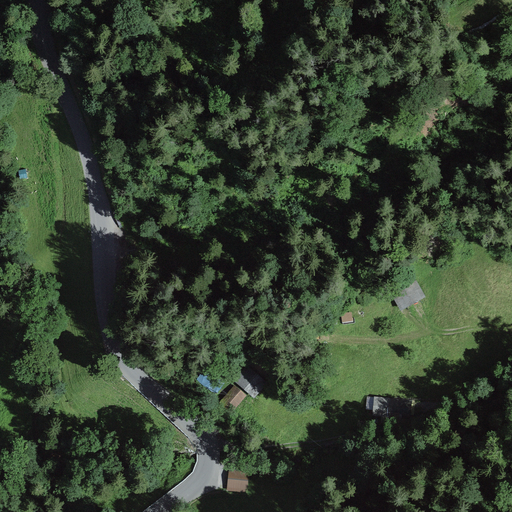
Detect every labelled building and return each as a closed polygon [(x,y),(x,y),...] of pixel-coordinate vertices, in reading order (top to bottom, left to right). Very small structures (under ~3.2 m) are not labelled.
[(413,282),(393,292),(401,306),(421,296),(413,282)] [(250,368),(239,378),(253,394),(264,383),(250,368)] [(235,388),(222,402),(231,411),(244,396),(235,388)] [(411,402),(377,398),(374,418),(389,420),(388,427),(407,429),(411,402)] [(227,490),(248,494),(251,472),(231,469),(227,490)]
